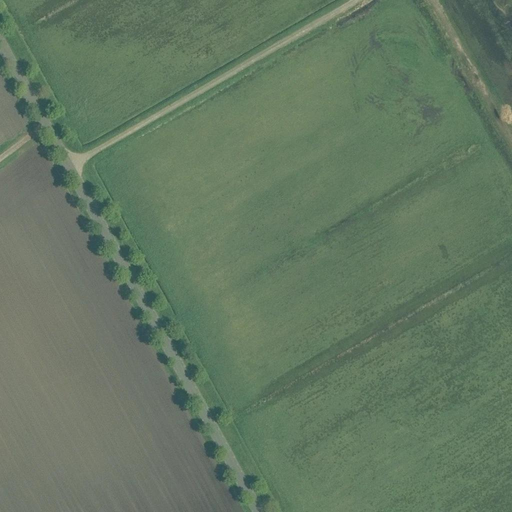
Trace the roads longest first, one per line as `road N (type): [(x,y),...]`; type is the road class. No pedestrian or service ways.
road 1 (tertiary): [(258,511),(67,166)]
road 2 (unclassified): [(67,166),(357,0)]
road 3 (track): [(427,0),(511,155)]
road 4 (tertiary): [(67,166),(0,46)]
